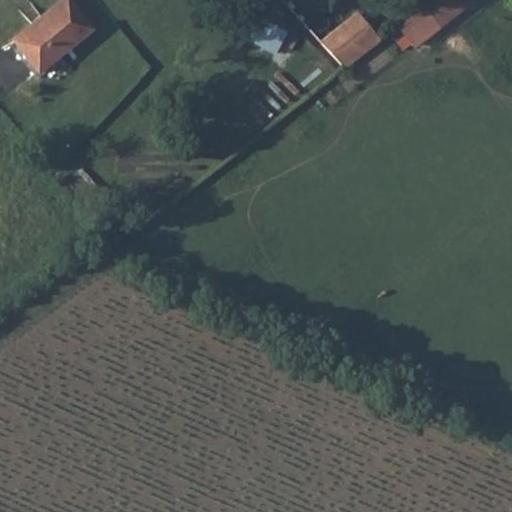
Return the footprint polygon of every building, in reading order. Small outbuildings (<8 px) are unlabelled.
[(92,26),(69,0),(58,0),(13,36),(39,69),(92,26)] [(450,0),(436,11),(448,28),(475,6),(470,0),(450,0)] [(379,37),(358,9),(320,39),(343,65),(379,37)] [(428,43),(448,28),(436,11),(415,27),(428,43)] [(410,55),(428,43),(415,27),(398,40),(410,55)]
